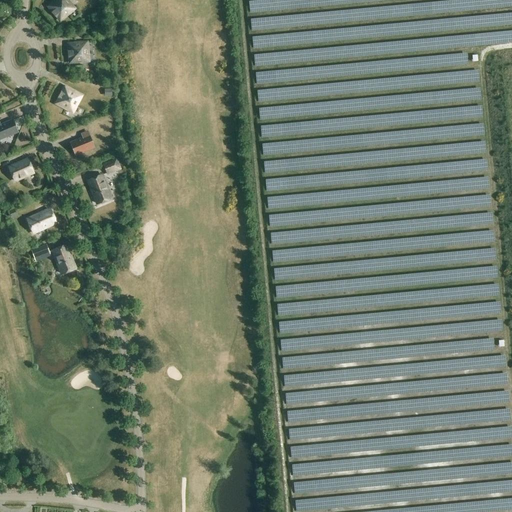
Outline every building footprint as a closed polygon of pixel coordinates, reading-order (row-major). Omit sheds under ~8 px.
[(60,21),(74,9),(66,0),(55,0),(48,7),(60,21)] [(88,61),(86,43),(68,44),(70,63),(88,61)] [(81,96),(65,87),(56,103),(72,112),(81,96)] [(0,139),(17,132),(12,120),(1,125),(0,123),(0,139)] [(75,155),(94,147),(89,135),(87,132),(81,134),(82,138),(70,143),(75,155)] [(33,173),(27,159),(9,167),(15,181),(33,173)] [(119,168),(116,161),(104,165),(107,173),(119,168)] [(111,198),(102,175),(88,181),(97,204),(111,198)] [(81,182),(71,185),(80,211),(90,207),(86,196),(92,194),(89,185),(83,187),(81,182)] [(6,183),(0,186),(3,192),(9,189),(6,183)] [(15,208),(9,211),(12,218),(18,215),(15,208)] [(50,209),(27,219),(33,233),(56,223),(50,209)] [(61,274),(75,268),(66,245),(53,250),(61,274)] [(44,281),(52,279),(49,257),(40,258),(44,281)]
